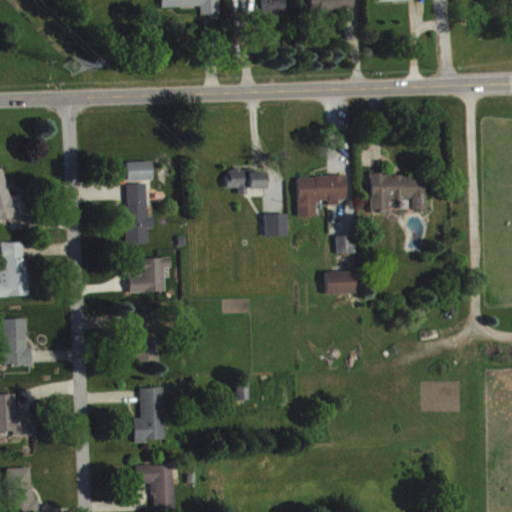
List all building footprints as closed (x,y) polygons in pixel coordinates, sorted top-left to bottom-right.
[(202,12),(202,20),(220,20),(219,0),(162,0),(163,13),(202,12)] [(254,0),(254,2),(264,2),(264,19),(286,19),(285,0),(254,0)] [(309,0),(310,18),(342,17),(342,10),(355,10),(354,0),(309,0)] [(154,166),(128,167),(129,186),(154,185),(154,166)] [(0,225),(27,219),(22,199),(12,201),(5,173),(0,174),(0,225)] [(228,195),(267,194),(266,175),(228,176),(228,195)] [(427,215),(427,180),(372,181),(372,217),(391,217),(391,204),(413,204),(413,215),(427,215)] [(300,221),(317,221),(317,206),(330,205),(330,210),(339,210),(339,205),(347,204),(346,181),(299,182),(300,221)] [(148,189),(126,189),(128,249),(150,248),(150,234),(155,233),(155,221),(148,221),(148,189)] [(267,242),(289,241),(288,219),(266,219),(267,242)] [(353,241),(338,241),(338,259),(354,258),(353,241)] [(1,248),(2,301),(29,301),(28,247),(1,248)] [(140,264),(141,281),(130,281),(131,298),(166,296),(165,273),(172,273),(172,263),(140,264)] [(355,276),(326,276),(327,299),(356,298),(355,276)] [(133,318),(135,368),(158,367),(156,317),(133,318)] [(33,371),(33,354),(28,354),(27,324),(4,324),(6,371),(33,371)] [(250,405),(250,386),(238,387),(238,405),(250,405)] [(143,423),(135,424),(136,447),(166,446),(165,393),(142,393),(143,423)] [(0,399),(0,437),(14,436),(14,441),(36,440),(35,419),(17,420),(16,399),(0,399)] [(176,511),(174,469),(135,471),(136,488),(154,487),(154,511),(176,511)] [(9,511),(40,511),(40,505),(34,505),(33,473),(8,473),(9,511)]
